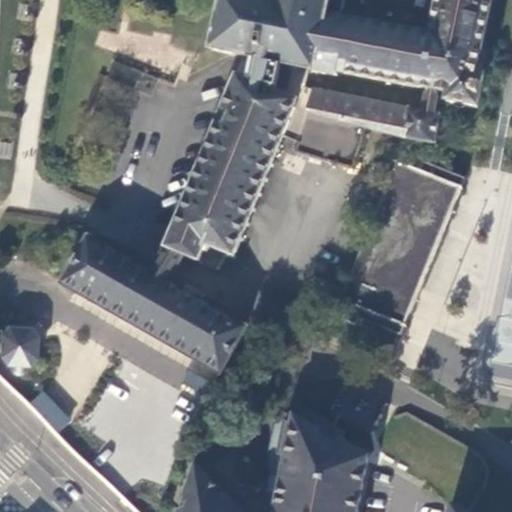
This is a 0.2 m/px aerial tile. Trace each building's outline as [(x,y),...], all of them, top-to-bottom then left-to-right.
[(253,0),(254,1),(250,0),(222,0),(211,49),(242,55),(237,78),(236,77),(167,247),(197,260),(204,244),(233,256),(268,168),(282,134),(298,141),(294,151),(353,168),(361,143),(365,127),(373,129),(383,131),(407,136),(407,138),(436,143),(441,116),(434,115),(438,92),(446,94),(445,101),(477,108),(484,75),(476,73),(481,47),(491,0),(253,0)] [(417,169),(396,161),(379,203),(364,241),(345,288),(334,315),(355,324),(358,317),(401,335),(405,326),(404,325),(460,186),(461,186),(464,178),(421,160),(417,169)] [(245,328),(88,238),(62,283),(219,373),(245,328)] [(18,375),(21,376),(24,375),(25,374),(27,371),(28,368),(28,367),(30,367),(30,365),(36,359),(38,359),(39,339),(32,333),(32,331),(11,330),(11,332),(5,338),(4,359),(11,365),(11,366),(14,367),(14,370),(15,372),(17,374),(18,375)] [(56,433),(70,421),(43,389),(29,401),(56,433)] [(255,511),(242,511),(192,464),(176,511),(356,511),(366,459),(313,437),(315,426),(283,413),(278,410),(275,422),(271,421),(262,467),(267,469),(259,508),(255,511)]
